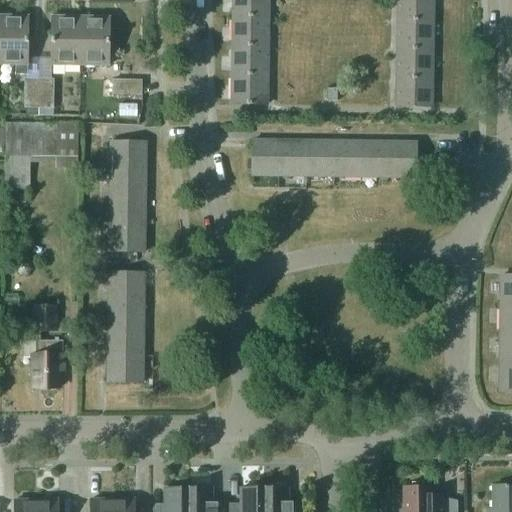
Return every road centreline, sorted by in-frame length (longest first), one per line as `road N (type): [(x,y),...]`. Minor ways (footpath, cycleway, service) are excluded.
road 1 (unclassified): [(239,267),(206,171),(195,0)]
road 2 (residential): [(237,424),(0,429)]
road 3 (residential): [(239,267),(343,250),(455,264)]
road 4 (residential): [(458,424),(455,264)]
road 5 (unclassified): [(237,424),(239,267)]
road 6 (residential): [(455,264),(511,146)]
road 7 (residential): [(458,424),(397,426),(366,446),(335,451)]
